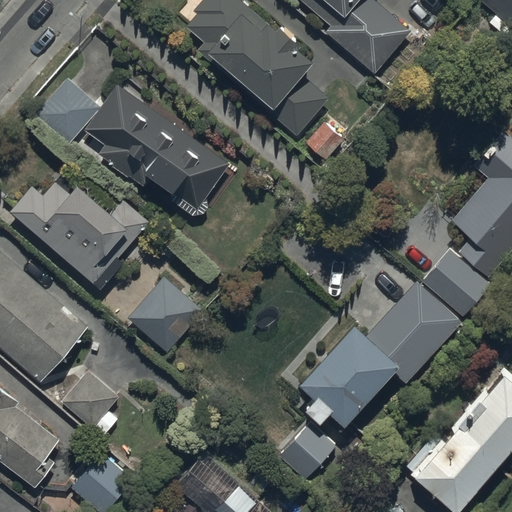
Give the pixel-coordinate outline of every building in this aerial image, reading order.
[(261,10),(250,0),(194,0),(193,1),(196,3),(184,17),(203,33),(196,41),(296,127),(327,90),(296,64),(313,44),(295,28),(297,25),(275,6),(272,10),(265,5),(261,10)] [(309,0),(330,19),(326,24),(372,66),(410,23),(383,0),(309,0)] [(511,0),(485,0),(511,23),(511,0)] [(65,70),(34,106),(67,134),(98,98),(65,70)] [(117,76),(84,121),(104,137),(98,145),(136,172),(145,159),(171,178),(170,180),(197,200),(228,156),(117,76)] [(511,131),(500,121),(471,154),(488,170),(451,213),(470,230),(457,245),(487,270),(511,239),(511,131)] [(31,176),(9,202),(100,281),(124,253),(118,248),(148,212),(121,188),(112,199),(74,167),(63,179),(53,171),(41,185),(31,176)] [(0,243),(0,338),(38,371),(85,319),(0,243)] [(419,285),(458,318),(489,285),(450,251),(419,285)] [(163,269),(126,310),(165,344),(201,304),(163,269)] [(458,318),(419,285),(415,281),(369,331),(352,316),(297,377),(313,392),(304,402),(319,415),(329,403),(345,417),(390,367),(406,382),(462,321),(458,318)] [(118,389),(87,362),(60,394),(103,430),(117,413),(106,404),(118,389)] [(415,474),(455,510),(511,444),(511,380),(503,372),(481,397),(478,393),(453,421),(456,423),(447,432),(442,428),(405,470),(413,476),(415,474)] [(0,452),(33,478),(52,453),(45,448),(57,431),(14,399),(17,394),(0,380),(0,452)] [(306,416),(277,446),(302,472),(334,438),(317,421),(313,424),(306,416)] [(132,472),(99,444),(70,478),(104,507),(132,472)] [(262,511),(271,503),(257,491),(269,477),(258,467),(245,481),(204,444),(174,477),(211,510),(209,511),(262,511)] [(323,465),(281,511),(343,511),(357,496),(323,465)]
